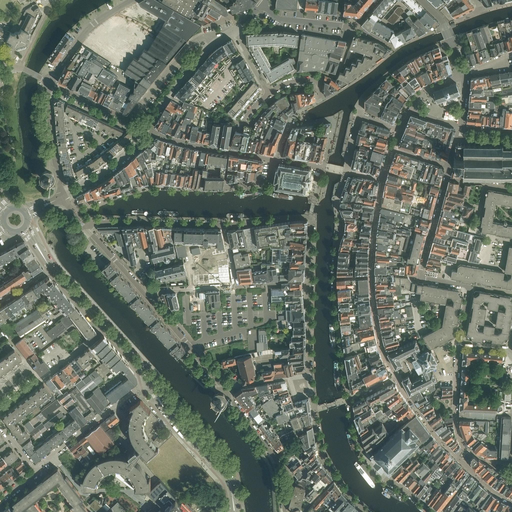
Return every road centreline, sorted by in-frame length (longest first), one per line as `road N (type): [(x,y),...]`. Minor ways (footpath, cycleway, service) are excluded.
road 1 (residential): [(435,511),(375,469),(357,441),(332,277),(346,172)]
road 2 (residential): [(266,187),(150,186),(71,210)]
road 3 (residential): [(313,216),(309,376)]
road 4 (tertiary): [(234,511),(230,483),(149,382)]
road 5 (unclassified): [(79,220),(222,223)]
road 6 (unclassified): [(224,389),(277,463),(285,511)]
road 7 (residential): [(127,121),(191,43),(227,36)]
road 8 (residential): [(312,392),(321,455),(368,511)]
road 9 (residential): [(145,132),(275,161)]
road 10 (residential): [(103,327),(0,411)]
road 11 (residential): [(145,132),(168,93),(227,36)]
